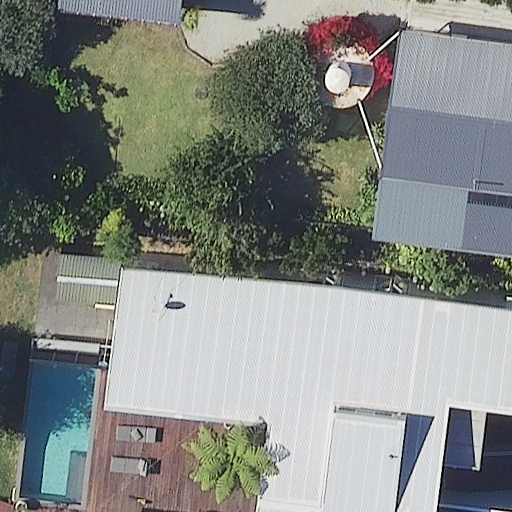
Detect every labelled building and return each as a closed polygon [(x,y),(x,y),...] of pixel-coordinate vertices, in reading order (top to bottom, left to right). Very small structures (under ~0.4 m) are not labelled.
[(181,0),(58,0),(58,3),(181,10),(181,0)] [(393,0),(368,236),(511,250),(511,11),(400,0),(393,0)] [(45,229),(0,226),(0,337),(39,340),(45,229)] [(511,293),(385,284),(386,275),(112,256),(102,395),(263,406),(255,511),(431,511),(436,440),(474,442),(478,394),(511,396),(511,293)] [(73,511),(74,496),(9,492),(8,511),(73,511)]
